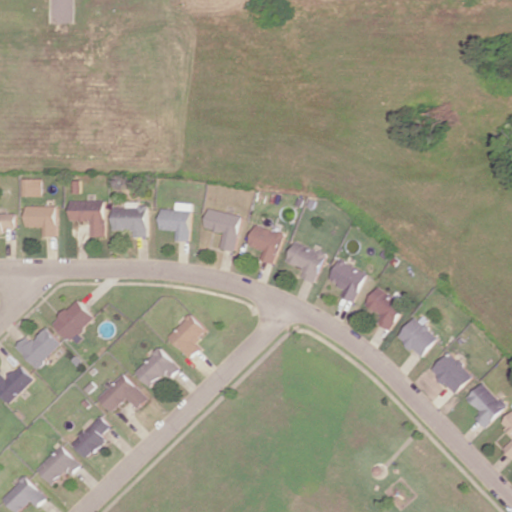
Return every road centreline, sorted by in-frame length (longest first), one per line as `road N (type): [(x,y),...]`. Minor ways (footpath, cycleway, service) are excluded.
road 1 (residential): [(511,500),(395,379),(312,315),(243,286),(166,270),(0,266)]
road 2 (residential): [(81,511),(256,343),(283,303)]
